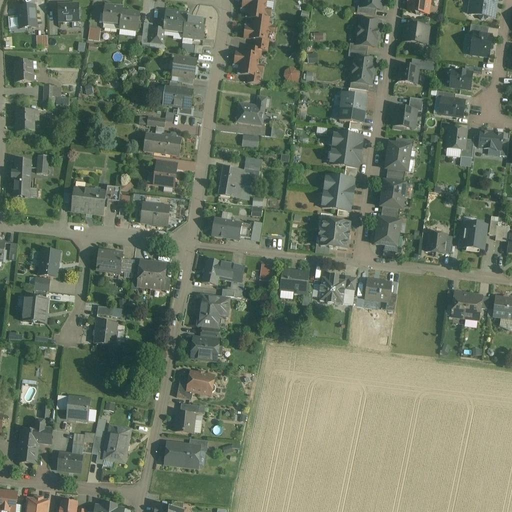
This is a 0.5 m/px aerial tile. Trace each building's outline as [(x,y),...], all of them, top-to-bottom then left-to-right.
[(257,0),(243,0),(243,8),(247,9),(245,19),(251,20),(251,19),(268,21),(268,17),(270,17),(271,11),(265,10),(266,1),(257,0)] [(383,0),(362,0),(361,8),(376,10),(382,11),(383,0)] [(410,0),(409,11),(415,12),(416,15),(420,15),(422,13),(428,14),(430,0),(410,0)] [(468,0),(469,0),(471,0),(469,15),(480,16),(480,18),(481,20),(485,21),(487,19),(488,18),(494,18),(496,0),(468,0)] [(79,5),(71,5),(66,5),(66,6),(59,6),(59,23),(79,22),(79,5)] [(35,7),(19,8),(20,21),(19,21),(20,30),(37,29),(35,7)] [(123,9),(106,7),(104,23),(121,25),(122,14),(123,14),(123,9)] [(376,10),(361,8),(358,7),(357,14),(375,16),(376,10)] [(187,16),(167,13),(165,30),(184,32),(185,32),(186,20),(187,16)] [(123,14),(122,14),(121,25),(120,30),(138,32),(140,16),(123,14)] [(268,21),(251,19),(251,20),(250,29),(246,28),(245,38),(257,40),(267,41),(268,33),(274,33),(275,27),(273,27),(274,22),(268,21)] [(429,22),(411,19),(411,26),(429,28),(429,22)] [(206,23),(196,21),(195,21),(186,20),(185,32),(184,32),(184,38),(203,40),(204,41),(206,23)] [(381,23),(360,20),(358,33),(379,36),(381,23)] [(152,25),(144,25),(143,44),(158,44),(158,31),(151,30),(152,25)] [(411,26),(407,25),(404,42),(426,45),(429,28),(411,26)] [(489,28),(471,25),(470,34),(474,34),(488,36),(489,28)] [(101,30),(90,29),(88,41),(100,42),(101,30)] [(7,31),(7,40),(16,40),(16,31),(7,31)] [(379,36),(358,33),(356,45),(356,46),(368,48),(377,49),(379,36)] [(488,36),(474,34),(471,56),(489,58),(492,36),(488,36)] [(48,37),(37,37),(37,48),(48,48),(48,37)] [(267,41),(257,40),(255,50),(262,51),(267,52),(269,41),(267,41)] [(368,48),(356,46),(356,45),(350,45),(349,51),(367,53),(368,48)] [(262,51),(255,50),(249,49),(248,56),(259,58),(261,58),(262,51)] [(349,51),(349,57),(355,58),(367,59),(367,53),(349,51)] [(318,54),(307,55),(307,64),(319,64),(318,54)] [(259,58),(248,56),(237,55),(235,65),(239,65),(238,75),(249,76),(260,78),(261,73),(262,73),(263,67),(258,66),(259,58)] [(197,61),(172,58),(172,60),(174,61),(174,59),(175,60),(172,77),(179,78),(194,80),(195,80),(197,61)] [(367,59),(355,58),(353,71),(374,74),(376,61),(367,59)] [(425,62),(413,60),(412,68),(419,69),(426,69),(424,68),(425,62)] [(433,63),(425,62),(424,68),(426,69),(432,70),(433,63)] [(32,63),(16,64),(16,72),(15,72),(15,76),(16,76),(16,84),(33,83),(32,63)] [(412,68),(401,66),(399,82),(417,85),(419,69),(412,68)] [(483,69),(465,67),(465,73),(472,74),(482,76),(483,69)] [(284,71),(284,78),(286,84),(294,85),(299,82),(300,75),(296,69),(289,69),(284,71)] [(374,74),(353,71),(351,83),(369,86),(372,86),(374,74)] [(465,73),(453,71),(450,73),(450,78),(451,80),(450,88),(470,91),(472,74),(465,73)] [(260,78),(249,76),(248,84),(260,86),(262,78),(260,78)] [(369,86),(351,84),(350,89),(367,92),(368,92),(369,86)] [(55,88),(44,87),(44,98),(55,99),(55,88)] [(182,90),(170,88),(169,95),(165,95),(164,106),(190,110),(193,92),(182,90)] [(350,89),(349,89),(348,96),(366,98),(367,92),(350,89)] [(456,95),(438,92),(437,98),(442,99),(455,101),(456,95)] [(348,96),(343,95),(341,108),(365,112),(367,99),(366,98),(348,96)] [(55,99),(44,98),(43,109),(54,110),(55,99)] [(258,107),(249,106),(248,110),(239,109),(237,123),(262,126),(266,99),(259,98),(258,107)] [(423,100),(410,99),(409,110),(417,112),(422,112),(423,100)] [(455,101),(442,99),(440,115),(463,118),(465,102),(455,101)] [(365,112),(341,108),(340,121),(350,123),(362,124),(363,124),(365,112)] [(409,110),(395,109),(393,126),(414,129),(417,112),(409,110)] [(34,132),(34,113),(17,113),(17,121),(16,121),(17,125),(17,133),(34,132)] [(173,124),(174,115),(168,113),(166,123),(173,124)] [(166,120),(140,117),(140,125),(165,128),(166,120)] [(362,124),(350,123),(349,130),(362,131),(362,124)] [(285,126),(273,125),(271,138),(284,139),(285,126)] [(467,131),(449,129),(447,149),(461,151),(465,151),(466,140),(467,131)] [(503,135),(481,133),(481,137),(479,149),(501,151),(502,139),(503,135)] [(171,137),(164,136),(163,140),(161,154),(180,157),(182,140),(176,140),(177,134),(171,134),(171,137)] [(363,137),(335,134),(331,165),(346,168),(358,169),(359,162),(360,162),(363,145),(362,144),(363,137)] [(163,140),(158,140),(159,137),(147,135),(145,152),(161,154),(163,140)] [(242,147),(259,147),(259,136),(242,136),(242,147)] [(414,142),(397,139),(396,145),(411,147),(411,148),(413,148),(414,142)] [(509,140),(502,139),(501,151),(500,157),(507,158),(509,140)] [(474,141),(466,140),(465,151),(461,151),(461,158),(472,159),(473,148),(474,141)] [(396,145),(390,144),(388,157),(409,160),(411,148),(411,147),(396,145)] [(63,156),(58,177),(65,179),(70,158),(63,156)] [(409,160),(388,157),(387,170),(388,170),(406,173),(407,173),(409,160)] [(177,164),(158,161),(157,167),(177,170),(177,164)] [(31,163),(16,162),(16,173),(13,173),(12,179),(15,179),(14,197),(30,198),(31,163)] [(49,164),(38,163),(37,174),(48,175),(49,164)] [(177,170),(157,167),(156,175),(159,179),(158,185),(165,186),(164,193),(173,194),(173,187),(174,187),(177,170)] [(245,171),(224,168),(219,196),(248,201),(250,189),(242,188),(245,171)] [(406,173),(388,170),(387,176),(405,179),(406,173)] [(357,175),(345,173),(344,179),(355,181),(357,182),(357,175)] [(405,179),(387,176),(386,182),(404,185),(405,179)] [(344,179),(327,177),(322,209),(338,211),(350,213),(351,206),(352,206),(355,188),(354,188),(355,181),(344,179)] [(125,192),(134,187),(129,179),(120,184),(125,192)] [(386,182),(385,182),(383,195),(404,198),(406,185),(404,185),(386,182)] [(121,189),(106,187),(106,193),(105,201),(119,203),(120,196),(121,189)] [(106,193),(74,189),(71,212),(103,216),(105,201),(106,193)] [(404,198),(383,195),(381,208),(401,210),(402,211),(404,198)] [(131,198),(120,196),(119,203),(119,207),(130,209),(131,198)] [(253,206),(267,206),(267,198),(253,198),(253,206)] [(170,207),(144,204),(141,224),(167,227),(170,207)] [(401,210),(383,208),(382,214),(400,216),(401,210)] [(263,209),(253,209),(252,216),(262,217),(263,209)] [(333,216),(321,214),(320,222),(323,222),(332,223),(333,222),(333,216)] [(400,216),(382,214),(381,220),(399,222),(400,216)] [(243,224),(215,220),(212,237),(240,242),(240,238),(243,224)] [(381,220),(380,220),(378,232),(399,235),(401,223),(399,222),(381,220)] [(350,224),(333,222),(332,223),(323,222),(322,232),(320,231),(320,238),(322,238),(321,247),(347,250),(350,224)] [(498,223),(491,222),(489,236),(496,237),(498,227),(498,223)] [(261,224),(255,223),(254,226),(252,240),(252,242),(258,243),(261,224)] [(487,226),(466,223),(463,249),(483,252),(487,226)] [(254,226),(243,224),(240,238),(252,240),(254,226)] [(510,228),(498,227),(496,237),(496,242),(508,243),(510,228)] [(399,235),(378,232),(376,245),(397,248),(399,235)] [(447,237),(430,234),(427,252),(445,255),(447,238),(447,237)] [(453,239),(447,238),(445,254),(451,254),(453,239)] [(18,245),(11,244),(9,260),(16,260),(18,245)] [(317,247),(316,253),(330,256),(330,249),(317,247)] [(60,253),(42,251),(39,277),(57,279),(60,253)] [(123,255),(99,252),(97,271),(121,274),(121,273),(122,260),(123,255)] [(135,262),(122,260),(121,273),(133,275),(135,262)] [(244,268),(207,260),(203,284),(218,287),(219,278),(241,283),(244,268)] [(153,264),(141,263),(139,276),(138,287),(139,287),(151,289),(153,264)] [(166,266),(153,264),(151,289),(163,290),(164,290),(165,279),(166,266)] [(260,280),(271,282),(273,265),(262,264),(260,280)] [(309,274),(283,271),(281,290),(294,291),(293,293),(306,295),(307,295),(308,284),(309,274)] [(339,277),(331,276),(330,280),(323,279),(322,288),(321,288),(320,293),(321,293),(320,302),(327,303),(327,304),(335,305),(336,304),(343,305),(345,290),(346,282),(345,282),(339,281),(339,277)] [(357,279),(346,278),(345,282),(346,282),(345,290),(355,292),(357,279)] [(50,280),(37,279),(35,292),(47,293),(49,293),(50,280)] [(392,284),(368,281),(365,300),(389,303),(390,294),(392,284)] [(314,285),(308,284),(307,295),(306,295),(306,297),(312,298),(314,285)] [(35,292),(26,291),(26,298),(46,300),(47,293),(35,292)] [(397,295),(390,294),(389,303),(388,307),(396,308),(397,295)] [(456,294),(448,294),(446,305),(454,306),(456,294)] [(469,296),(456,294),(454,306),(453,318),(466,319),(469,296)] [(481,298),(469,296),(466,319),(479,321),(480,310),(481,298)] [(230,300),(203,297),(200,316),(199,316),(198,327),(219,329),(221,311),(228,312),(230,300)] [(511,299),(496,297),(493,318),(511,320),(511,299)] [(26,298),(25,298),(23,322),(46,324),(48,300),(46,300),(26,298)] [(490,299),(481,298),(480,310),(488,311),(490,299)] [(114,309),(98,307),(98,316),(113,317),(114,309)] [(118,324),(97,322),(94,345),(115,347),(118,324)] [(220,331),(202,329),(202,337),(219,339),(220,331)] [(219,342),(194,339),(192,359),(217,362),(217,356),(222,357),(223,348),(218,348),(219,342)] [(215,378),(191,373),(188,389),(188,392),(193,393),(211,397),(212,394),(213,394),(215,392),(216,389),(214,386),(213,386),(215,378)] [(188,389),(179,387),(177,398),(192,401),(193,393),(188,392),(188,389)] [(70,398),(58,397),(57,411),(69,412),(70,398)] [(90,400),(70,398),(69,412),(68,420),(88,422),(90,400)] [(200,407),(182,405),(181,412),(199,414),(200,407)] [(195,416),(178,414),(176,432),(192,434),(195,416)] [(99,421),(96,437),(102,439),(105,422),(99,421)] [(33,432),(22,430),(20,450),(17,450),(16,455),(19,455),(19,463),(36,465),(38,443),(51,445),(53,430),(44,429),(45,424),(44,422),(39,422),(37,423),(37,428),(33,428),(33,432)] [(130,430),(111,427),(105,454),(104,460),(105,461),(125,465),(128,451),(126,450),(130,430)] [(102,439),(96,437),(92,456),(99,457),(102,439)] [(208,442),(190,440),(190,447),(200,448),(200,449),(198,449),(197,452),(207,453),(208,442)] [(190,447),(168,445),(165,465),(198,469),(198,468),(196,468),(197,452),(198,449),(200,449),(200,448),(190,447)] [(82,457),(61,454),(59,471),(81,473),(82,457)] [(15,511),(17,494),(0,491),(0,511),(6,511),(15,511)] [(36,500),(29,500),(27,511),(47,511),(49,502),(42,501),(42,499),(36,498),(36,500)] [(75,503),(70,502),(70,503),(62,503),(61,510),(59,510),(57,511),(76,511),(78,504),(75,504),(75,503)] [(184,504),(172,502),(172,510),(183,511),(184,504)]
